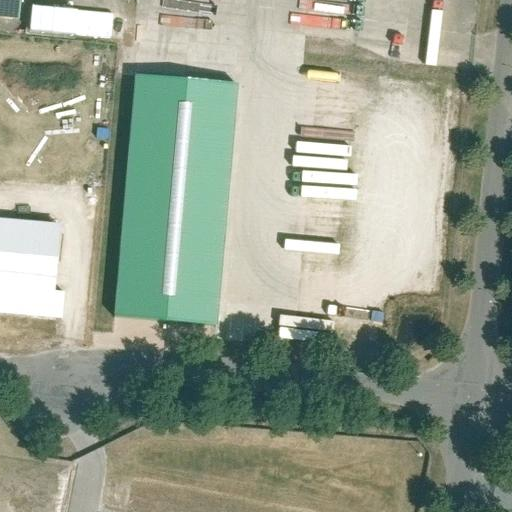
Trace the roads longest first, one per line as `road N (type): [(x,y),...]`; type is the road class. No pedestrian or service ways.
road 1 (unclassified): [(458,390),(64,366)]
road 2 (unclassified): [(507,0),(458,390)]
road 3 (unclassified): [(458,390),(439,511)]
